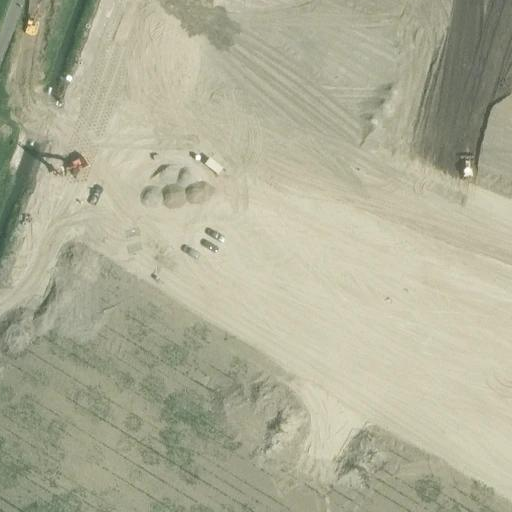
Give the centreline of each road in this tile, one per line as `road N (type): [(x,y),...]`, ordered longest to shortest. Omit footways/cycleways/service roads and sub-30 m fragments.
road 1 (residential): [(94,133),(398,310),(511,323)]
road 2 (residential): [(16,302),(159,386),(73,511)]
road 3 (residential): [(94,133),(16,302)]
road 4 (residential): [(141,0),(94,133)]
